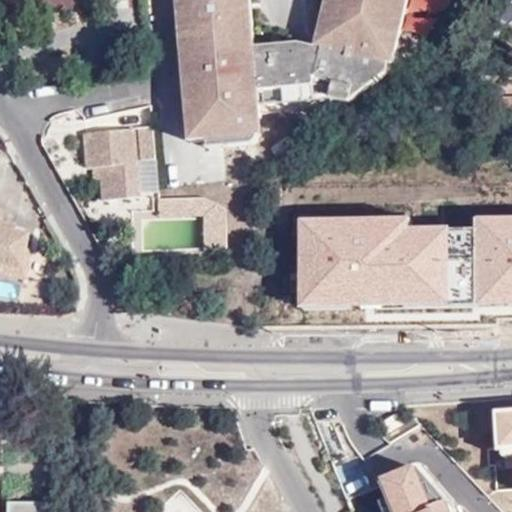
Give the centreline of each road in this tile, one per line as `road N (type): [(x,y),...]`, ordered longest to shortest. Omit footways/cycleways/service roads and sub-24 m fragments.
road 1 (secondary): [(94,379),(433,380),(511,366)]
road 2 (secondary): [(511,358),(95,346)]
road 3 (residential): [(95,346),(96,286),(0,106)]
